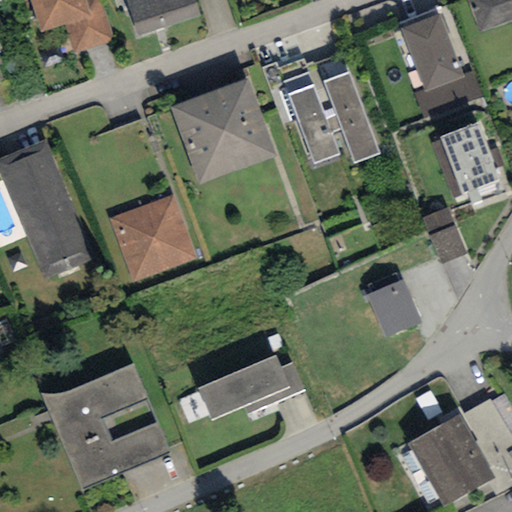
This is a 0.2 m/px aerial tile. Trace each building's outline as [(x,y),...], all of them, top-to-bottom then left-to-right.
[(29,0),(40,32),(65,23),(76,54),(113,41),(98,0),(29,0)] [(193,0),(125,0),(138,38),(199,18),(193,0)] [(511,0),(466,0),(479,34),(511,21),(511,0)] [(398,26),(423,92),(464,77),(438,11),(398,26)] [(379,154),(348,74),(323,83),(354,163),(379,154)] [(247,79),(169,109),(198,183),(276,153),(247,79)] [(340,154),(314,86),(288,95),(314,164),(340,154)] [(478,122),(440,136),(441,140),(431,143),(452,199),(499,181),(495,170),(504,166),(497,148),(489,151),(478,122)] [(44,142),(0,159),(0,175),(44,281),(93,260),(44,142)] [(171,194),(108,219),(134,283),(197,258),(171,194)] [(449,208),(423,218),(441,264),(467,254),(449,208)] [(367,295),(386,337),(421,322),(403,280),(367,295)] [(211,420),(244,407),(247,414),(304,388),(292,363),(280,368),(275,356),(198,388),(211,420)] [(47,395),(40,393),(81,491),(171,453),(159,424),(111,443),(102,420),(147,401),(132,364),(62,395),(54,395),(47,395)] [(408,445),(443,507),(496,477),(461,415),(408,445)]
